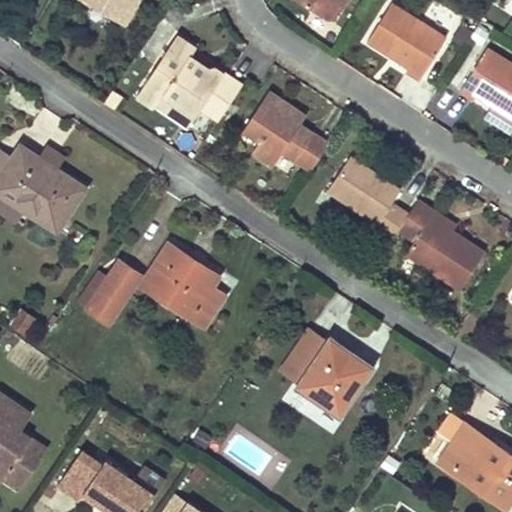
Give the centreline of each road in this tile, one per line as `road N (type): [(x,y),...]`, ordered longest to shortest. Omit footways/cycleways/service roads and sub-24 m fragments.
road 1 (residential): [(0,50),(511,391)]
road 2 (residential): [(250,0),(253,15),(286,52),(511,198)]
